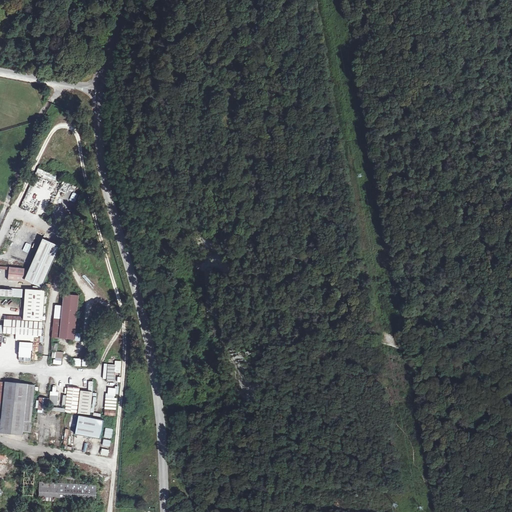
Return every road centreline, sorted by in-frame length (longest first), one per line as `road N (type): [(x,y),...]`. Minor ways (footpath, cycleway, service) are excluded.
road 1 (unclassified): [(0,244),(52,130),(80,127),(84,179),(126,339),(114,467)]
road 2 (unclassified): [(167,511),(160,375),(100,162),(96,89)]
road 3 (track): [(511,407),(386,340)]
